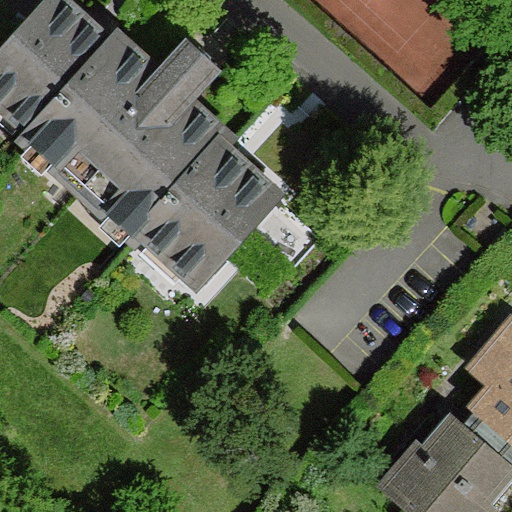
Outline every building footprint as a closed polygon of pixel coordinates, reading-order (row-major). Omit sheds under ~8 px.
[(57,0),(0,62),(0,101),(36,134),(113,49),(57,0)] [(228,141),(119,42),(113,49),(36,134),(62,156),(55,164),(86,192),(114,217),(120,209),(144,231),(221,148),(228,141)] [(221,148),(144,231),(200,281),(276,198),(221,148)] [(511,336),(481,372),(503,390),(483,411),(511,434),(511,336)] [(464,427),(511,467),(511,434),(483,411),(479,407),(464,427)] [(511,467),(464,427),(448,414),(388,486),(419,511),(489,511),(511,485),(511,467)]
